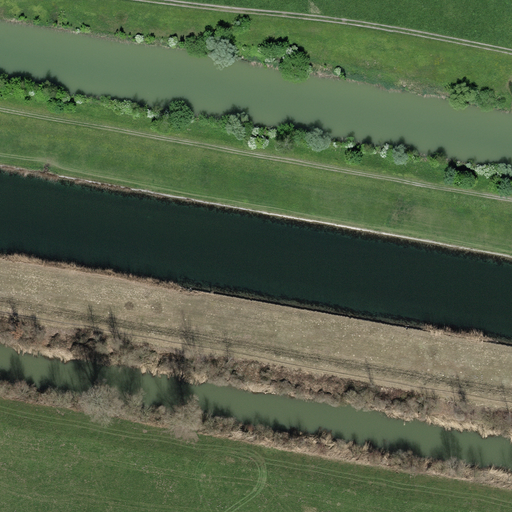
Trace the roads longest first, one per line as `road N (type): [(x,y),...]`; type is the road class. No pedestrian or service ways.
road 1 (track): [(0,110),(511,203)]
road 2 (track): [(511,404),(0,314)]
road 3 (track): [(511,50),(390,25),(173,0)]
